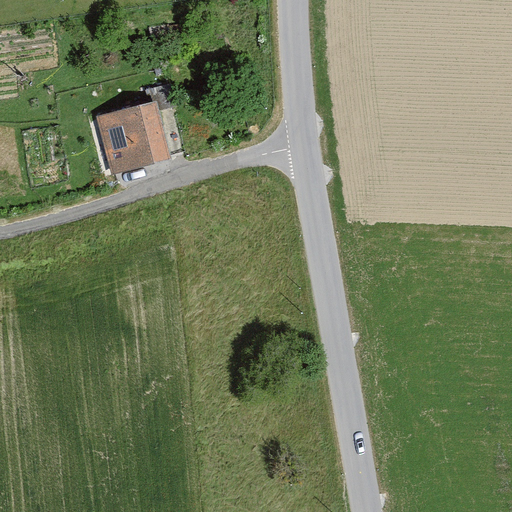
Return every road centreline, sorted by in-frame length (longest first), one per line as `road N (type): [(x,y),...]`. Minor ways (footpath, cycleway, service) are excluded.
road 1 (tertiary): [(362,511),(302,145),(290,0)]
road 2 (track): [(302,145),(0,234)]
